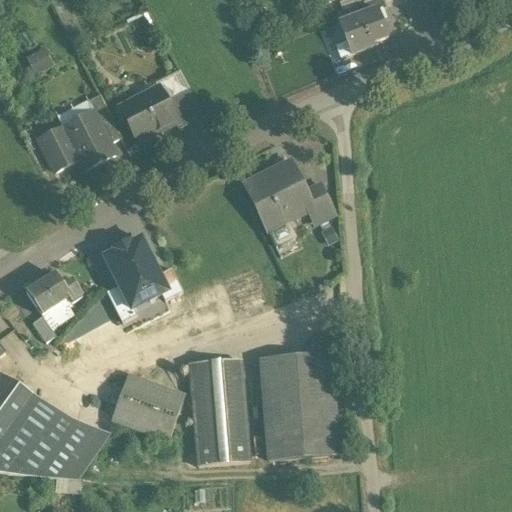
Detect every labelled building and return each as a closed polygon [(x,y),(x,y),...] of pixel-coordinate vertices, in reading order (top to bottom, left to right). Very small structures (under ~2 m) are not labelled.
[(354,0),(358,9),(381,0),(354,0)] [(381,0),(358,9),(363,19),(378,13),(378,15),(386,12),(381,0)] [(363,19),(339,29),(351,59),(373,50),(372,46),(388,39),(378,15),(378,13),(363,19)] [(189,93),(165,106),(176,128),(175,128),(178,134),(204,121),(189,93)] [(158,94),(128,109),(137,126),(129,130),(138,147),(175,128),(176,128),(165,106),(158,94)] [(121,143),(98,100),(88,106),(93,116),(110,148),(121,143)] [(88,105),(57,121),(63,132),(93,116),(88,106),(88,105)] [(63,132),(62,133),(79,164),(84,175),(115,159),(110,148),(93,116),(63,132)] [(62,133),(39,145),(55,176),(79,164),(62,133)] [(289,166),(243,189),(267,237),(310,215),(313,214),(303,195),(289,166)] [(334,221),(318,188),(303,195),(313,214),(310,215),(317,229),(334,221)] [(162,300),(168,297),(159,281),(140,243),(103,262),(119,291),(131,315),(134,314),(162,300)] [(172,274),(159,281),(168,297),(162,300),(165,306),(183,296),(172,274)] [(55,279),(26,297),(41,320),(47,316),(63,306),(74,299),(68,288),(63,291),(55,279)] [(131,315),(119,291),(107,297),(122,327),(137,320),(134,314),(131,315)] [(63,306),(47,316),(54,328),(70,318),(63,306)] [(330,359),(261,365),(269,465),(338,459),(330,359)] [(241,365),(189,369),(198,470),(250,466),(241,365)] [(0,442),(32,399),(1,379),(0,380),(0,442)] [(185,399),(129,379),(112,425),(168,446),(185,399)] [(0,442),(0,460),(8,465),(6,477),(67,484),(75,464),(81,451),(98,433),(32,399),(0,442)]
